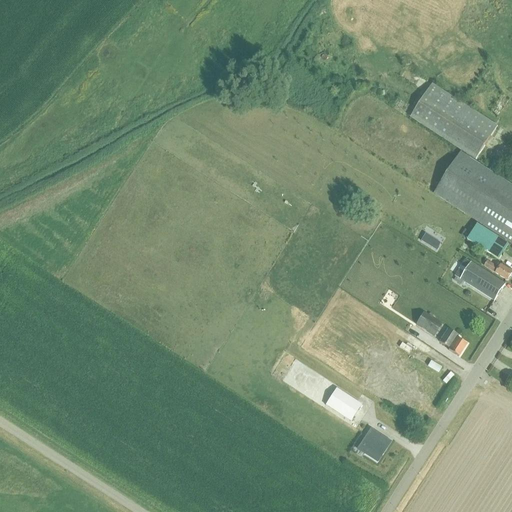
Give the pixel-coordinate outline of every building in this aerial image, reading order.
[(476,160),(498,126),(432,84),(411,118),(476,160)] [(435,195),(511,245),(511,185),(462,153),(435,195)] [(499,260),(509,244),(477,225),(468,241),(499,260)] [(435,241),(431,248),(436,252),(441,244),(435,241)] [(466,259),(455,277),(494,302),(505,284),(466,259)] [(507,281),(511,274),(511,271),(502,265),(500,269),(488,261),(484,267),(496,274),(507,281)] [(424,313),(416,325),(434,336),(442,325),(424,313)] [(459,357),(467,344),(457,338),(458,336),(447,329),(439,342),(449,348),(448,351),(459,357)] [(398,343),(395,347),(405,353),(407,349),(398,343)] [(412,354),(409,359),(420,364),(422,359),(412,354)] [(336,389),(325,406),(350,422),(361,405),(336,389)] [(377,462),(390,442),(371,430),(366,437),(373,441),(364,454),(377,462)]
